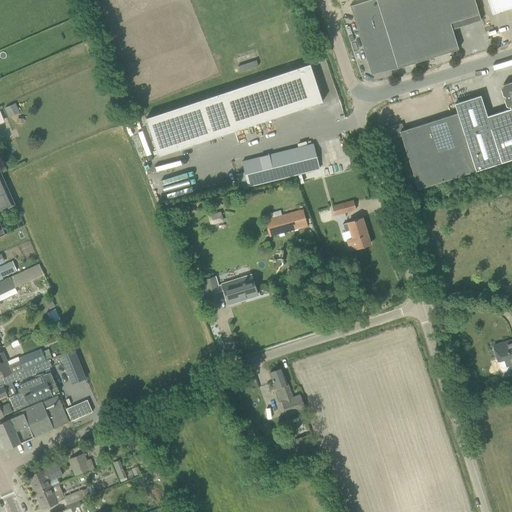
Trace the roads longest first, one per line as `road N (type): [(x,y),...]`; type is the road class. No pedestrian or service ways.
road 1 (unclassified): [(0,470),(262,356),(419,306)]
road 2 (unclassified): [(419,306),(360,123),(362,94)]
road 3 (unclassified): [(485,511),(419,306)]
road 4 (unclassified): [(362,94),(511,54)]
